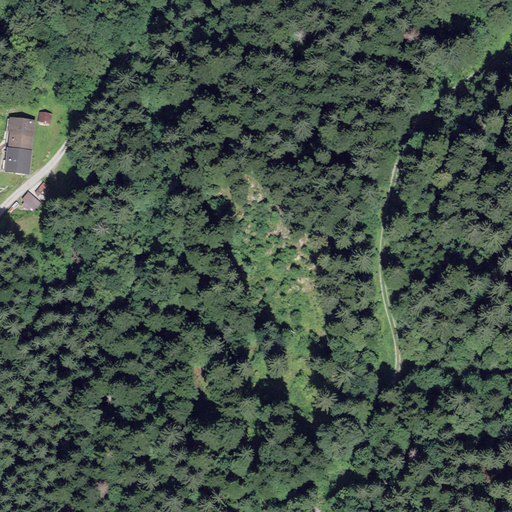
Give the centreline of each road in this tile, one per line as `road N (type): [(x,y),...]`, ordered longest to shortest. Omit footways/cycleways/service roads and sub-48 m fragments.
road 1 (track): [(334,511),(394,374),(386,230),(414,128),(511,40)]
road 2 (track): [(0,211),(60,152),(126,55),(179,0)]
